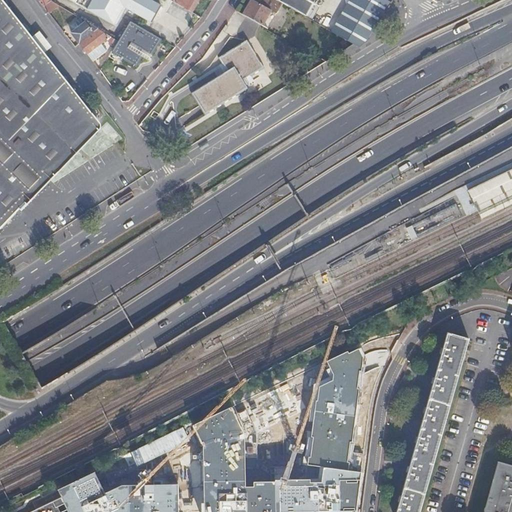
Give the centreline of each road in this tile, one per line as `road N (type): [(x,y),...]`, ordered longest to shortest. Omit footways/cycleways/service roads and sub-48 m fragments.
road 1 (motorway): [(0,394),(375,151),(511,77)]
road 2 (motorway): [(511,30),(286,157),(0,346)]
road 3 (motorway): [(511,9),(345,90),(172,197),(139,205)]
road 4 (tertiary): [(434,21),(171,183)]
road 5 (motorway): [(259,271),(320,216),(511,103)]
road 6 (residential): [(367,511),(384,384),(405,344),(448,306),(488,298),(511,305)]
road 7 (tertiary): [(259,271),(511,137)]
road 8 (tertiary): [(33,407),(259,271)]
road 9 (tertiary): [(139,205),(0,299)]
road 10 (residential): [(223,0),(122,121)]
road 11 (residential): [(122,121),(29,0)]
